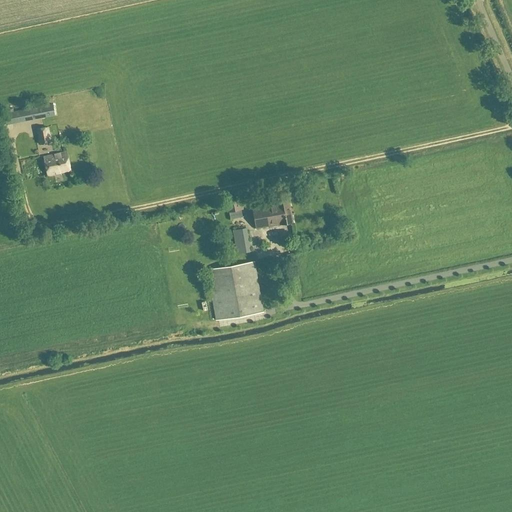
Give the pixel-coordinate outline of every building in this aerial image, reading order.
[(55,115),(52,104),(30,109),(32,120),(55,115)] [(32,120),(30,109),(3,114),(6,126),(32,121),(32,120)] [(47,127),(37,129),(40,145),(50,142),(47,127)] [(47,176),(70,171),(67,152),(43,157),(47,176)] [(225,203),(227,213),(243,209),(240,200),(225,203)] [(288,201),(252,207),(256,229),(292,223),(288,201)] [(246,229),(233,231),(237,254),(250,252),(246,229)] [(216,320),(263,312),(254,262),(207,271),(216,320)]
